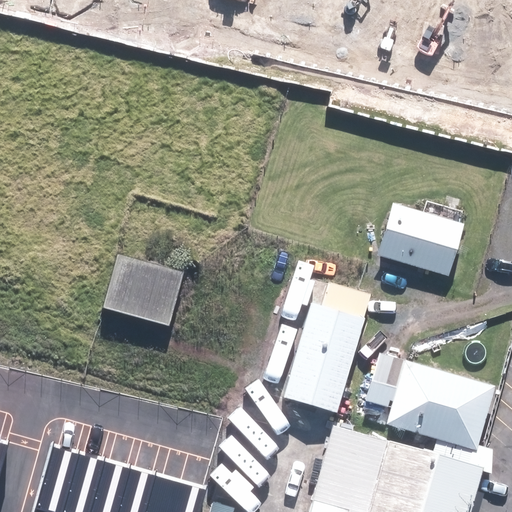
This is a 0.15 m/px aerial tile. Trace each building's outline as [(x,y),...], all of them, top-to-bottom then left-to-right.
[(395,203),(379,256),(450,276),(465,223),(395,203)] [(184,272),(121,256),(107,309),(171,325),(184,272)] [(317,280),(284,397),(342,414),(375,296),(317,280)] [(383,351),(369,401),(393,407),(388,424),(482,451),(501,384),(383,351)] [(475,511),(488,463),(385,438),(388,425),(364,419),(360,432),(332,425),(310,511),(475,511)] [(0,470),(8,442),(0,439),(0,470)] [(57,511),(75,449),(50,442),(31,505),(54,511),(57,511)] [(84,511),(101,457),(75,449),(57,511),(84,511)] [(112,511),(126,464),(101,457),(84,511),(112,511)] [(139,511),(151,471),(126,464),(112,511),(139,511)] [(151,471),(139,511),(193,511),(201,486),(151,471)]
